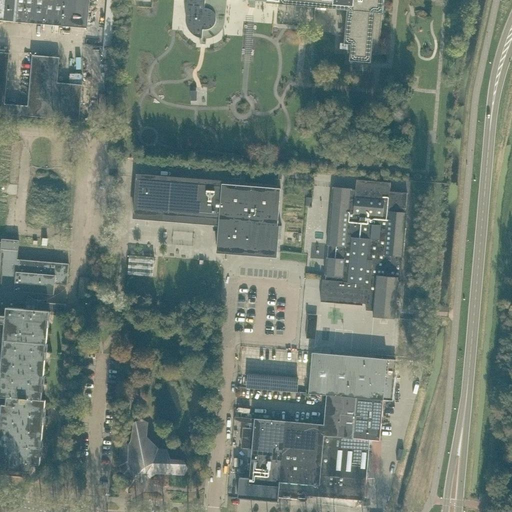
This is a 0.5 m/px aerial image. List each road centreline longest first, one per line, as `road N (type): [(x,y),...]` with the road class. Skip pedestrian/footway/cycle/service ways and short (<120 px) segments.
road 1 (tertiary): [(468,374),(490,123),(511,31)]
road 2 (unclassified): [(211,511),(226,337)]
road 3 (tertiary): [(468,374),(446,511)]
road 4 (tertiary): [(459,511),(468,374)]
